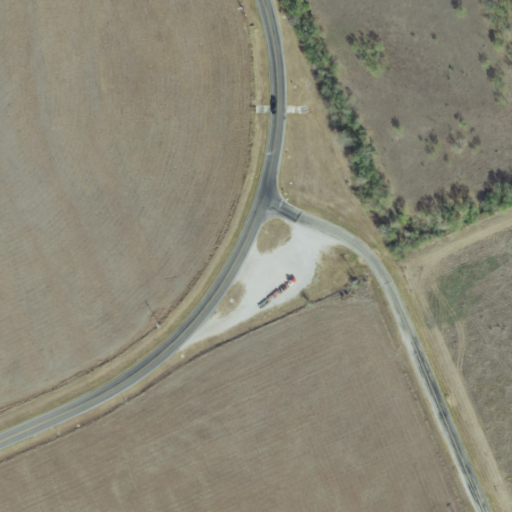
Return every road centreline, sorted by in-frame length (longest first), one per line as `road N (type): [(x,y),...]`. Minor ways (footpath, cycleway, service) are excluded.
road 1 (secondary): [(263,0),(278,126),(262,199),(234,264),(196,318),(133,375),(0,441)]
road 2 (residential): [(262,199),(354,242),(376,264),(484,511)]
